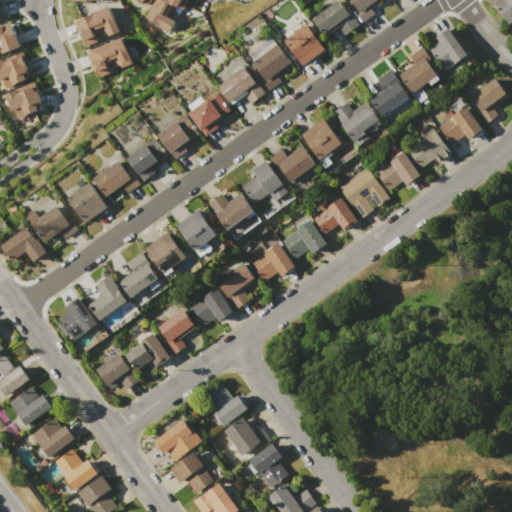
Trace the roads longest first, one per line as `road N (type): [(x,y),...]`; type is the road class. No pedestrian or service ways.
road 1 (residential): [(438,0),(15,308)]
road 2 (residential): [(511,139),(108,436)]
road 3 (residential): [(163,511),(0,287)]
road 4 (residential): [(235,343),(355,511)]
road 5 (residential): [(39,0),(67,87),(65,110),(41,142)]
